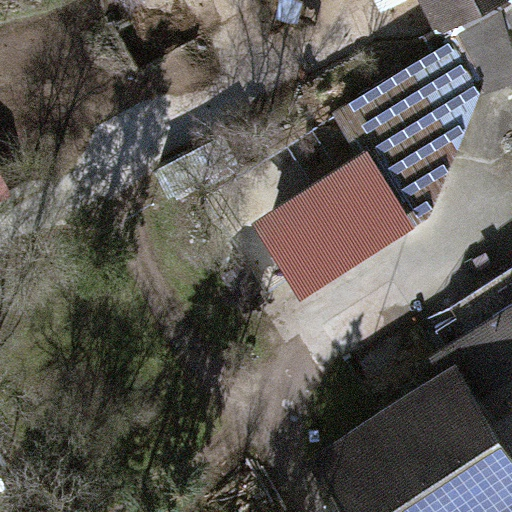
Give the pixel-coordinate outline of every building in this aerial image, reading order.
[(427,0),(443,31),(505,0),(427,0)] [(373,138),(258,211),(309,290),(425,216),(485,76),(457,32),(349,101),(373,138)] [(0,160),(0,193),(14,185),(0,160)] [(451,364),(485,414),(511,395),(511,286),(434,338),(451,364)] [(511,454),(485,414),(451,364),(314,455),(351,511),(488,511),(511,496),(511,454)]
